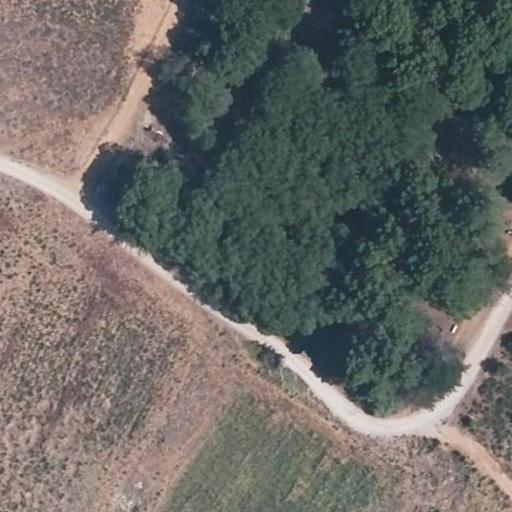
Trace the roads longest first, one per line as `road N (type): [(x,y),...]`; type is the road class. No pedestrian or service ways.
road 1 (track): [(0,156),(42,164),(64,179),(387,428),(409,422),(511,263)]
road 2 (track): [(409,422),(473,458),(511,494)]
